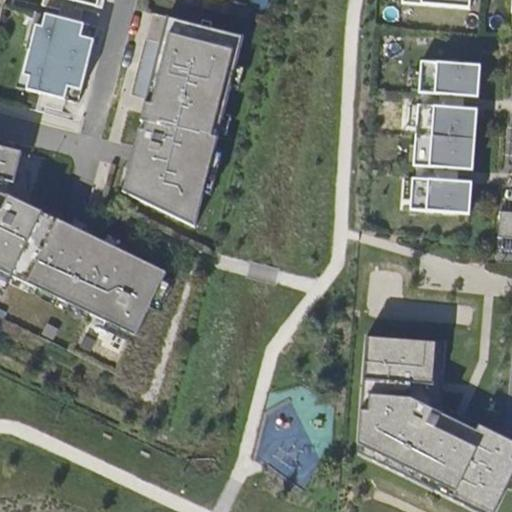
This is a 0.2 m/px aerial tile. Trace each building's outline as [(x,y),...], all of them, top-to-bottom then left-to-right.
[(70,12),(79,14),(82,4),(102,10),(104,0),(43,0),(41,7),(60,12),(63,0),(64,0),(72,2),(70,12)] [(72,2),(64,0),(63,0),(60,12),(58,19),(77,23),(79,14),(70,12),(72,2)] [(470,10),(470,0),(401,0),(401,5),(470,10)] [(29,78),(23,77),(36,27),(43,28),(46,15),(36,13),(16,88),(26,91),(29,78)] [(195,228),(244,37),(146,13),(140,39),(161,45),(141,123),(146,124),(144,132),(139,131),(123,193),(195,228)] [(78,104),(97,28),(77,23),(58,19),(46,15),(43,28),(36,27),(23,77),(29,78),(26,91),(40,95),(36,112),(44,114),(45,108),(48,96),(65,101),(78,104)] [(478,99),(480,67),(421,62),(420,73),(418,94),(440,96),(464,98),(478,99)] [(418,94),(420,73),(413,73),(411,94),(418,94)] [(65,101),(48,96),(45,108),(62,112),(65,101)] [(463,110),(464,98),(440,96),(439,108),(463,110)] [(416,128),(418,107),(410,106),(409,127),(416,128)] [(473,172),(477,111),(463,110),(439,108),(418,107),(416,128),(415,147),(413,168),(435,169),(459,171),(473,172)] [(413,168),(415,147),(407,146),(406,167),(413,168)] [(14,184),(22,153),(0,147),(0,180),(10,183),(14,184)] [(458,183),(459,171),(435,169),(434,181),(458,183)] [(411,201),(412,180),(405,179),(403,200),(411,201)] [(0,194),(7,196),(10,183),(0,180),(0,194)] [(470,216),(472,184),(458,183),(434,181),(412,180),(411,201),(410,211),(470,216)] [(167,274),(11,197),(7,196),(0,194),(0,271),(136,337),(167,274)] [(511,238),(511,213),(500,212),(498,238),(511,238)] [(366,337),(357,454),(476,511),(494,511),(511,477),(511,442),(440,406),(445,343),(366,337)]
